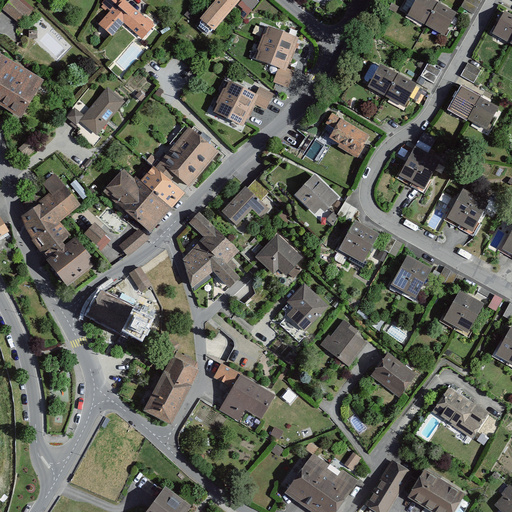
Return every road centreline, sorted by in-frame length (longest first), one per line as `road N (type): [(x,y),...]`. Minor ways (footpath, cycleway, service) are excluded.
road 1 (residential): [(511,289),(398,230),(369,206),(369,172),(432,107),(490,0)]
road 2 (residential): [(169,232),(297,111),(338,44)]
road 3 (residential): [(169,232),(196,310),(204,373),(165,446)]
road 4 (unclassified): [(60,474),(37,450),(33,377),(0,299)]
road 5 (residential): [(64,314),(25,249),(0,152)]
road 6 (residential): [(64,314),(169,232)]
